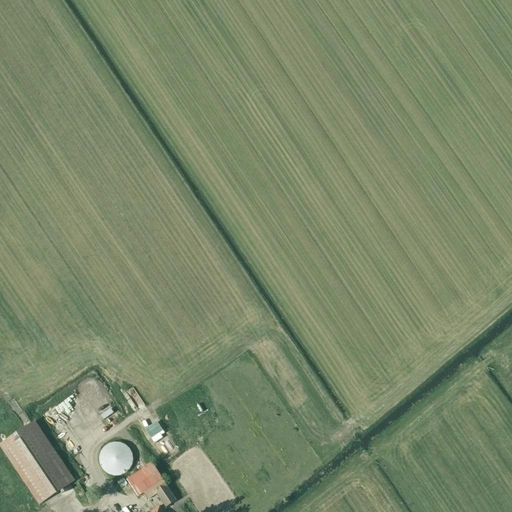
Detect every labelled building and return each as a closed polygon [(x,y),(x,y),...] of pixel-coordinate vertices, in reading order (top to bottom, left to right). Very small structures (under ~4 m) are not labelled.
[(126,379),(131,375),(121,362),(116,366),(126,379)] [(100,390),(71,405),(73,411),(75,410),(86,430),(89,429),(91,433),(102,428),(96,416),(110,409),(100,390)] [(0,443),(0,448),(38,505),(74,481),(34,421),(0,443)] [(146,431),(154,443),(162,438),(161,435),(164,433),(157,423),(146,431)] [(132,461),(132,457),(131,454),(130,451),(128,448),(126,446),(123,444),(120,443),(117,443),(113,443),(110,444),(107,445),(104,447),(102,449),(100,452),(99,455),(99,458),(99,462),(100,465),(101,468),(103,471),(105,473),(108,475),(111,476),(114,476),(118,476),(121,476),(124,474),(127,472),(129,470),(131,467),(132,464),(132,461)] [(167,487),(152,463),(127,480),(138,496),(143,493),(148,500),(157,494),(166,507),(176,500),(167,487)]
